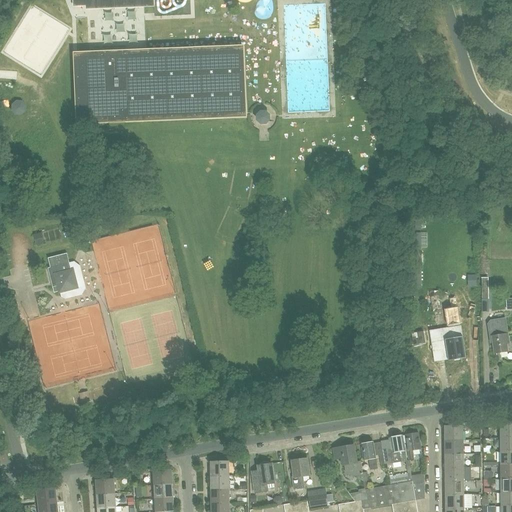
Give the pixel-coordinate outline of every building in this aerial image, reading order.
[(74,0),(75,5),(87,5),(88,8),(150,6),(153,6),(155,6),(154,0),(74,0)] [(86,58),(88,118),(109,117),(109,123),(125,123),(125,117),(241,112),(239,52),(147,56),(123,57),(122,51),(106,52),(106,57),(86,58)] [(21,102),(16,101),(12,105),(12,110),(15,114),(21,115),(25,111),(25,106),(21,102)] [(266,113),(260,113),(260,114),(258,116),(258,121),(261,124),(267,123),(267,122),(269,120),(269,116),(266,113)] [(42,234),(42,233),(34,234),(37,246),(45,244),(42,234)] [(71,270),(67,253),(48,258),(50,268),(48,268),(53,288),(58,286),(60,293),(79,289),(74,269),(71,270)] [(476,286),(476,275),(467,276),(468,287),(476,286)] [(509,344),(508,334),(505,319),(491,321),(488,323),(491,337),(492,337),(495,354),(508,352),(507,344),(509,344)] [(444,328),(430,331),(433,351),(447,348),(448,360),(449,361),(466,359),(463,337),(461,326),(444,329),(444,328)] [(90,401),(88,394),(80,396),(82,403),(90,401)] [(501,438),(511,438),(511,424),(500,425),(501,438)] [(445,441),(463,440),(463,427),(445,427),(445,441)] [(413,451),(421,449),(419,434),(406,436),(409,458),(410,458),(410,460),(414,459),(413,451)] [(393,463),(401,462),(407,461),(403,436),(391,438),(391,439),(381,441),(383,454),(385,465),(393,464),(393,463)] [(501,452),(511,451),(511,438),(501,438),(501,452)] [(445,454),(463,454),(463,440),(445,441),(445,454)] [(361,445),(364,460),(369,460),(371,472),(378,470),(373,443),(361,445)] [(363,481),(362,473),(360,462),(357,463),(354,446),(341,448),(341,449),(335,450),(336,459),(343,458),(344,465),(346,465),(347,473),(363,481)] [(501,466),(511,465),(511,451),(501,452),(501,466)] [(445,468),(464,468),(463,454),(445,454),(445,468)] [(307,459),(293,461),(295,477),(293,477),(294,490),(305,489),(303,477),(310,476),(307,459)] [(211,477),(230,476),(229,463),(211,463),(211,477)] [(253,472),(256,493),(267,492),(267,485),(275,484),(272,464),(270,464),(268,463),(265,463),(262,464),(260,465),(260,466),(258,466),(259,471),(253,472)] [(501,479),(511,479),(511,465),(501,466),(501,479)] [(446,482),(464,481),(464,468),(445,468),(446,482)] [(155,485),(173,484),(172,470),(154,471),(155,485)] [(365,490),(370,489),(368,472),(362,473),(363,481),(365,489),(365,490)] [(391,485),(412,482),(411,473),(407,474),(389,477),(391,485)] [(211,490),(230,490),(230,476),(211,477),(211,490)] [(501,493),(511,492),(511,479),(501,479),(501,493)] [(97,495),(115,494),(114,480),(96,481),(97,495)] [(412,482),(415,501),(425,499),(424,480),(412,482)] [(446,495),(464,495),(464,481),(446,482),(446,495)] [(404,503),(415,501),(412,482),(391,485),(383,487),(370,489),(365,490),(365,489),(359,490),(359,492),(350,494),(356,502),(362,501),(364,510),(393,505),(404,503)] [(155,499),(174,498),(173,484),(155,485),(155,499)] [(39,504),(57,502),(56,488),(38,491),(39,504)] [(212,504),(230,504),(230,490),(211,490),(212,504)] [(502,506),(511,506),(511,492),(501,493),(502,506)] [(309,495),(310,508),(328,505),(327,498),(326,493),(309,495)] [(98,509),(116,507),(115,494),(97,495),(98,509)] [(446,509),(464,508),(464,495),(446,495),(446,509)] [(156,511),(167,511),(174,511),(174,498),(155,499),(156,511)] [(296,503),(285,505),(286,511),(297,509),(297,511),(309,511),(307,501),(296,503)] [(350,503),(339,505),(340,511),(352,509),(352,511),(364,511),(364,510),(362,501),(356,502),(350,503)] [(415,501),(404,503),(405,509),(417,507),(415,501)] [(58,511),(57,502),(39,504),(40,511),(58,511)] [(404,503),(393,505),(394,511),(403,511),(406,511),(405,509),(404,503)]
